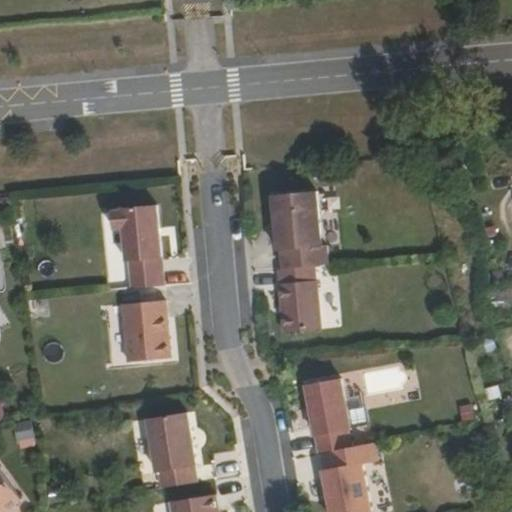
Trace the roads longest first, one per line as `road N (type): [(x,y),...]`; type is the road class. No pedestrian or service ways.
road 1 (residential): [(279,511),(265,428),(231,348),(204,82)]
road 2 (residential): [(204,82),(511,53)]
road 3 (residential): [(0,102),(204,82)]
